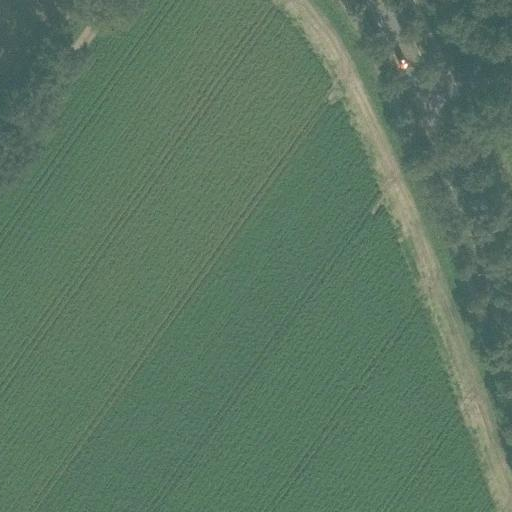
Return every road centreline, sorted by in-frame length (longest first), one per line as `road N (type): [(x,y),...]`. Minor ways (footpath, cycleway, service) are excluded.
road 1 (tertiary): [(511,326),(428,103),(375,0)]
road 2 (track): [(0,112),(81,0)]
